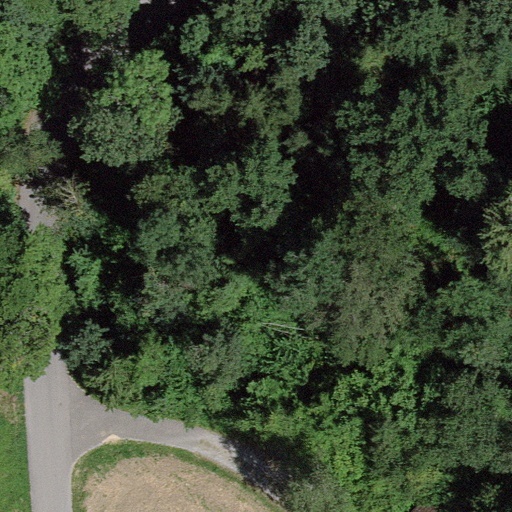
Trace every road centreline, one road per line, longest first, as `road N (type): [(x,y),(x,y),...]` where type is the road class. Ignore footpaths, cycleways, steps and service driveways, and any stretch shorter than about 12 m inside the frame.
road 1 (unclassified): [(133,0),(68,67),(40,141),(26,232),(52,411),(57,511)]
road 2 (track): [(52,411),(157,413),(226,442),(318,511)]
